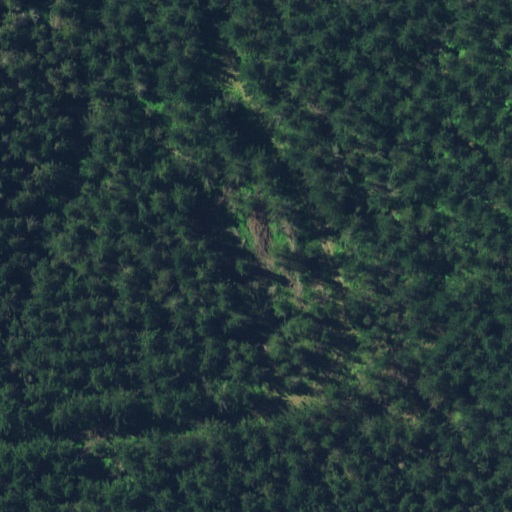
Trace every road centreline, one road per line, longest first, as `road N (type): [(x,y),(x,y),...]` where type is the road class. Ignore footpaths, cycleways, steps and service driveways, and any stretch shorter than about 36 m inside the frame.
road 1 (track): [(197,0),(223,71),(308,203),(339,278),(319,337)]
road 2 (track): [(319,337),(258,364),(0,389)]
road 3 (track): [(319,337),(487,511)]
